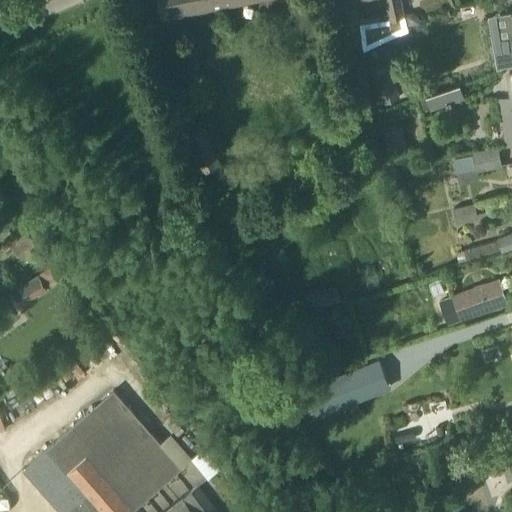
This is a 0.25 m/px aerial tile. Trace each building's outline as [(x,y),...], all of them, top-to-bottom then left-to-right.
[(159,0),(163,16),(246,0),(159,0)] [(408,28),(405,16),(401,0),(384,0),(389,20),(383,21),(386,33),(408,28)] [(400,97),(390,66),(371,73),(381,103),(400,97)] [(499,98),(507,146),(511,145),(511,71),(505,73),(509,97),(499,98)] [(431,110),(465,98),(460,83),(417,97),(421,109),(430,107),(431,110)] [(388,150),(406,146),(402,126),(383,130),(388,150)] [(206,128),(185,135),(199,174),(219,166),(206,128)] [(473,153),(474,155),(476,168),(477,169),(482,168),(501,164),(498,148),(473,153)] [(474,155),(453,159),(455,172),(457,172),(476,168),(474,155)] [(453,207),(457,223),(471,220),(468,204),(453,207)] [(0,212),(0,238),(13,227),(0,212)] [(501,250),(505,249),(511,246),(511,233),(497,239),(497,240),(463,249),(466,259),(501,250)] [(49,290),(47,287),(57,281),(49,267),(39,272),(19,284),(28,301),(49,290)] [(460,319),(504,304),(496,281),(452,296),(445,299),(444,299),(443,300),(442,301),(441,302),(440,303),(440,304),(439,305),(439,306),(439,307),(438,309),(438,310),(439,312),(439,313),(439,314),(440,315),(440,316),(441,317),(441,318),(442,318),(443,319),(444,320),(445,320),(446,321),(447,321),(448,322),(449,322),(450,322),(451,322),(452,322),(453,322),(460,319)] [(369,362),(309,386),(320,414),(380,391),(369,362)] [(131,511),(183,467),(114,389),(23,469),(60,511),(131,511)] [(220,511),(199,485),(183,497),(195,511),(220,511)] [(195,511),(183,497),(182,495),(160,511),(195,511)]
